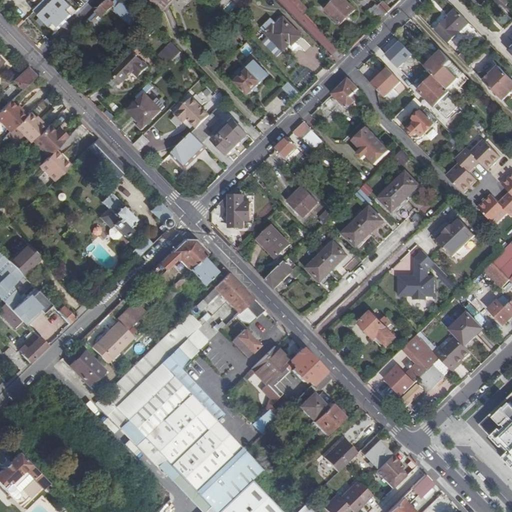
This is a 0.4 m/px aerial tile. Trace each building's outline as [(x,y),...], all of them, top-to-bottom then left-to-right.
[(139,18),(121,0),(107,0),(95,12),(102,18),(114,7),(116,9),(115,10),(125,20),(131,26),(139,18)] [(176,0),(148,0),(160,11),(169,3),(172,0),(175,0),(176,0)] [(296,0),(289,0),(289,1),(304,16),(308,12),(296,0)] [(355,11),(344,0),(338,0),(327,13),(341,27),(348,19),(355,11)] [(385,3),(379,9),(386,16),(392,10),(385,3)] [(369,14),(379,23),(386,16),(379,9),(376,6),(369,14)] [(448,43),(469,23),(456,10),(449,17),(450,18),(446,21),(436,30),(448,43)] [(19,18),(14,24),(18,28),(23,22),(19,18)] [(282,19),(273,28),(271,26),(263,34),(263,35),(267,39),(281,52),(286,47),(291,42),(293,44),(300,36),(282,19)] [(273,25),(268,20),(258,30),(263,34),(271,26),(273,25)] [(267,39),(261,45),(275,59),(281,52),(267,39)] [(412,56),(399,42),(391,50),(385,55),(398,69),(412,56)] [(157,57),(166,66),(180,52),(171,43),(157,57)] [(247,56),(254,51),(250,44),(242,48),(247,56)] [(447,67),(452,62),(442,51),(434,59),(426,68),(435,77),(447,89),(458,79),(447,67)] [(467,51),(461,57),(471,67),(477,61),(467,51)] [(146,67),(131,53),(110,73),(115,79),(119,83),(130,72),(132,70),(138,75),(146,67)] [(267,73),(254,61),(233,82),(248,96),(257,87),(262,82),(260,80),(267,73)] [(511,79),(500,67),(485,82),(495,92),(503,100),(511,92),(508,90),(511,85),(511,79)] [(401,82),(388,69),(382,74),(378,79),(373,75),(372,76),(368,81),(379,92),(385,98),(401,82)] [(14,83),(21,90),(34,77),(27,70),(14,83)] [(382,74),(378,70),(373,75),(378,79),(382,74)] [(114,88),(119,83),(115,79),(110,73),(104,80),(112,88),(114,88)] [(435,107),(450,92),(447,89),(435,77),(420,92),(435,107)] [(351,97),(359,89),(349,79),(333,95),(348,110),(356,102),(351,97)] [(293,99),(300,93),(290,82),(284,88),(293,99)] [(134,97),(139,101),(140,100),(148,92),(144,88),(134,97)] [(264,108),(275,117),(291,97),(280,89),(264,108)] [(212,110),(224,98),(219,93),(207,105),(212,110)] [(327,126),(344,108),(331,96),(314,114),(327,126)] [(203,124),(211,117),(201,107),(193,99),(176,115),(183,122),(184,123),(188,120),(198,129),(203,124)] [(139,101),(126,114),(134,122),(137,125),(141,129),(157,114),(151,107),(149,109),(140,100),(139,101)] [(16,108),(9,101),(0,110),(0,123),(10,134),(15,128),(19,125),(28,116),(23,111),(21,109),(19,111),(16,108)] [(417,122),(408,131),(410,133),(413,137),(417,134),(421,137),(434,126),(422,112),(415,120),(417,122)] [(35,119),(30,113),(28,116),(19,125),(15,128),(30,143),(32,141),(46,126),(40,120),(38,122),(35,119)] [(219,120),(213,114),(211,117),(203,124),(208,130),(219,120)] [(406,128),(408,131),(417,122),(415,120),(406,128)] [(249,134),(236,121),(217,139),(230,153),(240,143),(249,134)] [(294,139),(307,126),(304,123),(291,135),(294,139)] [(213,134),(208,130),(203,124),(198,129),(193,134),(203,144),(213,134)] [(53,131),(48,125),(46,126),(32,141),(47,157),(51,153),(54,150),(65,139),(59,133),(55,129),(53,131)] [(391,151),(368,127),(353,141),(362,150),(358,154),(363,159),(367,155),(376,165),(391,151)] [(195,160),(207,149),(203,144),(193,134),(171,156),(185,170),(195,160)] [(151,141),(145,135),(134,146),(140,153),(151,141)] [(298,148),(288,138),(285,141),(276,150),(285,159),(296,150),(298,148)] [(119,179),(127,171),(95,139),(87,147),(119,179)] [(460,164),(447,176),(464,194),(470,188),(477,181),(469,173),(480,162),(488,170),(496,163),(501,157),(484,140),(471,152),(467,148),(461,154),(456,160),(460,164)] [(62,158),(54,150),(51,153),(47,157),(38,166),(53,181),(69,165),(62,158)] [(301,154),(296,150),(285,159),(291,165),(301,154)] [(400,161),(395,156),(391,160),(396,165),(400,161)] [(407,173),(380,199),(393,212),(419,187),(407,173)] [(485,201),(478,208),(484,214),(495,225),(508,213),(511,216),(511,174),(508,179),(502,184),(510,193),(499,203),(492,195),(485,201)] [(351,179),(361,189),(365,185),(355,175),(351,179)] [(296,194),(287,202),(304,218),(319,204),(303,187),(296,194)] [(372,200),(361,189),(355,195),(366,206),(372,200)] [(129,229),(137,221),(124,208),(111,195),(101,204),(108,211),(99,221),(111,232),(114,229),(125,239),(132,231),(129,229)] [(236,203),(228,197),(221,204),(229,210),(229,229),(230,229),(242,231),(244,205),(236,203)] [(162,225),(168,230),(169,228),(171,226),(170,215),(163,208),(159,204),(152,212),(163,222),(162,225)] [(371,208),(344,234),(357,247),(383,221),(371,208)] [(439,242),(454,258),(477,236),(461,220),(454,227),(453,226),(445,234),(446,235),(439,242)] [(289,244),(271,225),(256,239),(265,249),(274,258),(289,244)] [(143,244),(148,249),(157,240),(152,235),(143,244)] [(178,259),(189,271),(203,258),(208,254),(200,246),(195,241),(183,240),(163,260),(161,263),(167,270),(178,259)] [(334,243),(308,268),(315,275),(321,281),(347,256),(334,243)] [(25,245),(8,262),(18,271),(19,273),(23,277),(33,268),(40,261),(25,245)] [(433,268),(437,265),(424,252),(418,258),(418,280),(414,280),(414,278),(401,278),(401,282),(401,298),(416,297),(416,301),(429,301),(429,297),(437,297),(437,278),(430,278),(430,271),(433,268)] [(8,262),(0,254),(0,274),(3,278),(0,281),(0,298),(9,307),(23,321),(28,326),(34,320),(37,317),(35,315),(47,303),(45,301),(38,293),(23,277),(19,273),(18,271),(8,262)] [(209,264),(203,258),(189,271),(204,287),(218,273),(209,264)] [(296,267),(288,259),(266,280),(274,288),(296,267)] [(505,285),(510,280),(493,262),(488,267),(505,285)] [(452,290),(457,286),(437,265),(433,268),(442,277),(440,278),(452,290)] [(218,277),(220,280),(227,274),(222,268),(218,271),(221,274),(218,277)] [(220,280),(200,299),(206,305),(218,294),(238,314),(252,300),(248,295),(240,287),(231,277),(227,274),(220,280)] [(184,281),(182,278),(162,297),(167,303),(176,294),(174,292),(184,281)] [(53,298),(43,288),(38,293),(45,301),(47,303),(53,298)] [(70,296),(84,311),(89,306),(75,291),(70,296)] [(503,296),(488,310),(504,326),(511,319),(511,318),(511,299),(509,303),(503,296)] [(0,309),(3,313),(9,307),(0,298),(0,309)] [(53,298),(47,303),(69,326),(74,320),(53,298)] [(200,311),(206,305),(200,299),(194,305),(200,311)] [(250,326),(264,312),(252,300),(238,314),(234,317),(240,323),(250,326)] [(134,304),(117,320),(117,321),(127,330),(139,319),(144,314),(134,304)] [(16,328),(23,321),(9,307),(3,313),(2,314),(16,328)] [(378,336),(388,346),(396,338),(387,328),(380,321),(372,313),(360,325),(371,336),(374,340),(378,336)] [(469,313),(451,331),(456,337),(466,347),(476,337),(485,329),(469,313)] [(101,397),(94,404),(117,429),(127,420),(180,370),(197,353),(186,341),(201,327),(188,314),(101,397)] [(391,324),(385,317),(380,321),(387,328),(391,324)] [(95,342),(90,347),(99,357),(127,330),(117,321),(105,333),(101,336),(95,342)] [(133,336),(127,330),(99,357),(105,363),(110,358),(117,352),(133,336)] [(93,340),(95,342),(101,336),(105,333),(103,331),(93,340)] [(243,331),(231,343),(247,359),(259,347),(252,340),(243,331)] [(32,345),(28,340),(18,350),(30,363),(40,354),(48,346),(35,333),(33,335),(37,340),(32,345)] [(374,340),(384,350),(388,346),(378,336),(374,340)] [(408,346),(431,369),(441,359),(435,354),(418,336),(408,346)] [(441,348),(435,354),(441,359),(449,369),(452,371),(458,366),(456,364),(460,360),(470,351),(466,347),(456,337),(443,350),(441,348)] [(72,366),(80,375),(98,358),(89,349),(78,360),(72,366)] [(20,358),(29,364),(30,363),(18,350),(17,351),(21,356),(20,358)] [(285,356),(279,350),(278,350),(257,370),(253,375),(265,388),(266,387),(278,399),(279,398),(282,401),(289,394),(278,383),(288,372),(285,369),(290,364),(288,362),(290,361),(285,356)] [(301,350),(290,361),(288,362),(290,364),(294,368),(291,372),(302,383),(304,381),(311,388),(313,385),(325,374),(313,362),(301,350)] [(121,356),(117,352),(110,358),(114,363),(121,356)] [(109,370),(98,358),(80,375),(91,387),(109,370)] [(442,376),(449,369),(441,359),(431,369),(421,378),(428,384),(432,388),(443,378),(442,376)] [(397,388),(404,395),(414,385),(398,368),(385,381),(390,386),(392,384),(397,388)] [(127,420),(163,460),(209,416),(216,410),(180,370),(127,420)] [(319,389),(330,379),(325,374),(313,385),(315,388),(319,389)] [(511,394),(480,426),(483,430),(504,451),(509,455),(503,461),(505,462),(511,469),(511,394)] [(298,408),(312,422),(326,409),(319,402),(311,395),(298,408)] [(337,412),(330,405),(326,409),(312,422),(311,423),(324,437),(343,418),(340,415),(337,412)] [(190,497),(192,500),(197,496),(203,491),(243,452),(216,423),(223,417),(216,410),(209,416),(163,460),(195,493),(190,497)] [(259,431),(276,419),(270,411),(253,423),(259,431)] [(319,459),(335,475),(342,468),(347,463),(356,454),(352,449),(346,442),(341,438),(319,459)] [(375,472),(393,490),(406,476),(401,470),(404,467),(399,463),(384,448),(378,441),(363,456),(369,463),(372,466),(376,470),(375,472)] [(218,511),(252,480),(262,471),(243,452),(203,491),(197,496),(192,500),(203,511),(218,511)] [(47,483),(18,454),(3,469),(0,471),(0,485),(5,491),(6,492),(7,492),(8,492),(9,492),(10,492),(11,491),(11,490),(12,490),(12,489),(12,488),(12,487),(11,487),(11,486),(9,485),(23,471),(31,480),(41,489),(47,483)] [(351,467),(347,463),(342,468),(346,472),(351,467)] [(428,485),(430,482),(428,479),(424,476),(387,511),(414,511),(407,506),(418,495),(420,498),(430,488),(428,485)] [(252,511),(268,497),(252,480),(218,511),(252,511)] [(371,498),(368,495),(358,484),(356,482),(350,488),(339,499),(335,496),(322,509),(325,511),(349,511),(350,511),(356,511),(362,507),(365,504),(371,498)] [(282,511),(268,497),(252,511),(282,511)]
